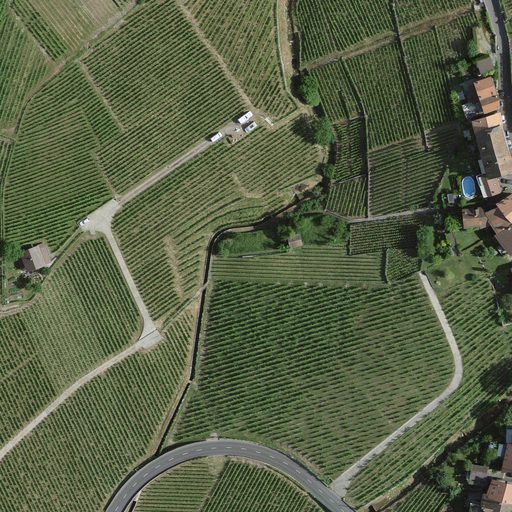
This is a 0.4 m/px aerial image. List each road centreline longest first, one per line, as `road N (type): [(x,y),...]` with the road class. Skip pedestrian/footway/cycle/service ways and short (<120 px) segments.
road 1 (track): [(0,455),(79,383),(153,335),(100,216),(248,115)]
road 2 (tertiary): [(344,511),(287,464),(230,447),(159,465),(114,511)]
road 3 (residential): [(490,0),(511,134)]
